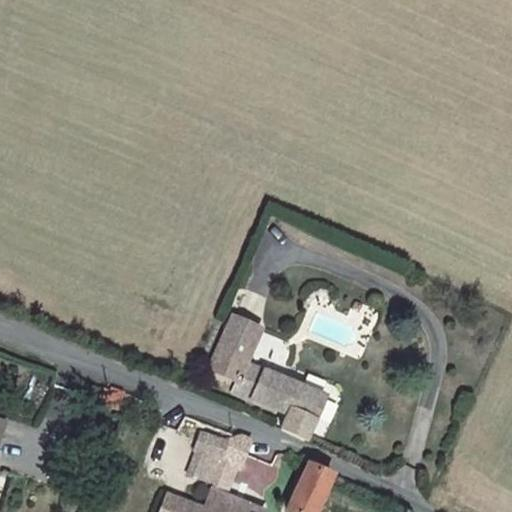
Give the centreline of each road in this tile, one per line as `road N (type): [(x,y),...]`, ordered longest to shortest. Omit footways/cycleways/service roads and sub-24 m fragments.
road 1 (residential): [(436,511),(162,388),(0,327)]
road 2 (unknown): [(413,500),(436,362),(425,323),(369,285),(294,259),(272,265),(250,302)]
